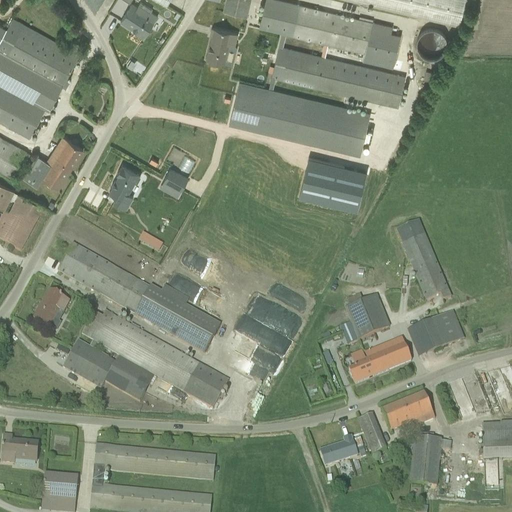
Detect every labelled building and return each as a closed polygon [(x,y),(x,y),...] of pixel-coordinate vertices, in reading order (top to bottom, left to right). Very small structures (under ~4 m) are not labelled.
[(245,9),(246,0),(223,0),(223,4),(245,9)] [(390,26),(281,0),(267,0),(261,26),(363,51),(364,59),(393,66),(400,37),(388,34),(390,26)] [(463,0),(379,0),(459,18),(463,0)] [(146,36),(158,14),(134,1),(123,23),(146,36)] [(0,118),(31,137),(78,50),(9,15),(0,39),(0,118)] [(431,55),(441,37),(419,25),(409,43),(431,55)] [(206,57),(226,62),(234,32),(214,26),(206,57)] [(408,73),(278,44),(270,77),(401,106),(408,73)] [(370,111),(238,82),(229,124),(360,153),(370,111)] [(0,131),(0,165),(21,176),(34,149),(0,131)] [(39,171),(60,184),(85,145),(64,132),(39,171)] [(113,200),(120,204),(139,172),(122,162),(116,172),(119,173),(110,190),(117,194),(113,200)] [(166,178),(182,187),(188,176),(173,167),(166,178)] [(0,178),(0,248),(15,257),(46,203),(19,188),(0,221),(0,209),(13,186),(0,178)] [(427,224),(394,236),(421,308),(454,296),(427,224)] [(145,285),(144,288),(73,249),(57,276),(200,356),(217,326),(145,285)] [(396,270),(374,273),(375,292),(397,289),(396,270)] [(33,322),(52,332),(68,302),(49,292),(33,322)] [(293,296),(288,304),(295,307),(299,299),(293,296)] [(378,297),(349,307),(360,340),(389,330),(378,297)] [(341,302),(343,308),(356,303),(354,298),(341,302)] [(96,315),(82,341),(208,409),(222,382),(96,315)] [(406,334),(413,358),(461,342),(454,319),(406,334)] [(356,388),(413,365),(403,339),(346,362),(356,388)] [(101,390),(112,373),(112,369),(77,347),(64,368),(101,390)] [(215,363),(239,377),(245,368),(220,354),(215,363)] [(498,378),(477,382),(482,405),(492,403),(495,413),(504,411),(498,378)] [(466,403),(474,399),(466,383),(459,386),(466,403)] [(392,435),(434,417),(425,395),(383,413),(392,435)] [(390,453),(375,415),(357,423),(372,460),(390,453)] [(511,427),(479,428),(479,465),(511,464),(511,427)] [(2,467),(37,470),(40,443),(4,440),(2,467)] [(326,470),(358,460),(352,442),(320,452),(326,470)] [(84,511),(87,511),(208,511),(211,495),(108,485),(109,471),(210,481),(213,457),(90,445),(84,511)] [(410,488),(434,490),(437,447),(413,445),(410,488)] [(470,460),(443,457),(437,501),(464,504),(470,460)] [(479,465),(479,489),(489,489),(489,465),(479,465)] [(75,483),(48,479),(43,511),(53,511),(55,502),(73,504),(75,483)]
